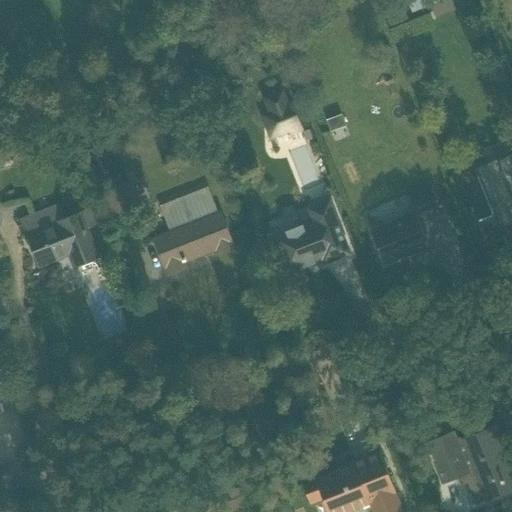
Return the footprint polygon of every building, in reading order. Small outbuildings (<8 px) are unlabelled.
[(298,194),(318,187),(283,90),(254,100),(273,155),(283,152),(298,194)] [(336,114),(321,120),(331,144),(346,138),(336,114)] [(453,171),(478,233),(511,219),(511,214),(505,196),(511,193),(511,155),(509,149),(453,171)] [(437,214),(426,184),(396,196),(403,213),(361,229),(375,264),(425,245),(417,222),(437,214)] [(275,277),(348,251),(327,190),(292,202),(299,222),(261,235),(275,277)] [(157,277),(238,246),(223,208),(142,238),(157,277)] [(63,272),(96,261),(80,213),(25,231),(37,267),(59,260),(63,272)] [(0,414),(9,411),(0,384),(0,414)] [(479,502),(511,486),(511,469),(491,422),(451,440),(445,427),(414,441),(433,484),(464,470),(479,502)] [(367,511),(399,511),(379,452),(314,474),(326,511),(349,511),(365,507),(367,511)] [(299,483),(305,505),(320,500),(314,479),(299,483)]
